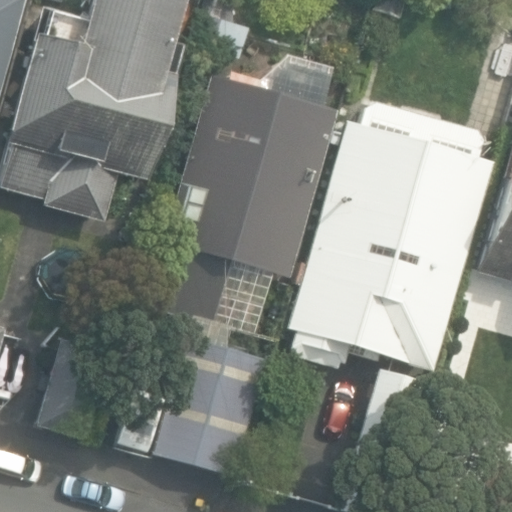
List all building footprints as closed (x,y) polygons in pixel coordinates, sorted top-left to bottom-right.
[(0,0),(0,72),(20,0),(0,0)] [(38,207),(100,223),(114,172),(139,179),(168,75),(150,71),(169,0),(86,0),(73,48),(29,37),(2,134),(6,135),(4,144),(7,145),(0,171),(0,187),(41,199),(38,207)] [(158,310),(250,336),(267,273),(284,277),(331,109),(208,74),(158,253),(173,257),(158,310)] [(336,345),(426,371),(485,162),(479,161),(482,149),(476,148),(478,143),(480,133),(369,102),(366,110),(361,126),(340,120),(281,329),(289,331),(284,349),(288,351),(287,355),(330,367),(336,345)] [(511,131),(472,272),(511,283),(511,131)] [(179,342),(147,455),(230,478),(262,366),(179,342)] [(30,424),(74,436),(96,356),(52,344),(30,424)] [(336,508),(348,511),(384,511),(420,382),(375,369),(336,508)] [(473,511),(511,511),(511,469),(487,463),(473,511)]
